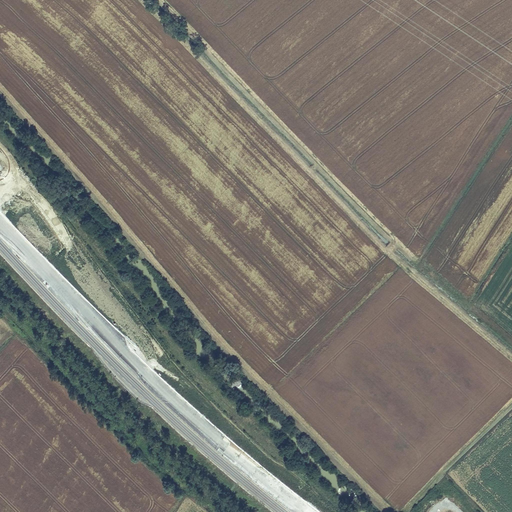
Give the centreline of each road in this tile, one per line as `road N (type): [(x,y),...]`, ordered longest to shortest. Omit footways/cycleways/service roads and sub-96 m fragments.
road 1 (track): [(0,138),(185,360),(334,511)]
road 2 (motorway): [(307,511),(170,396),(0,222)]
road 3 (motorway): [(0,240),(162,405),(288,511)]
road 4 (track): [(398,511),(511,399)]
